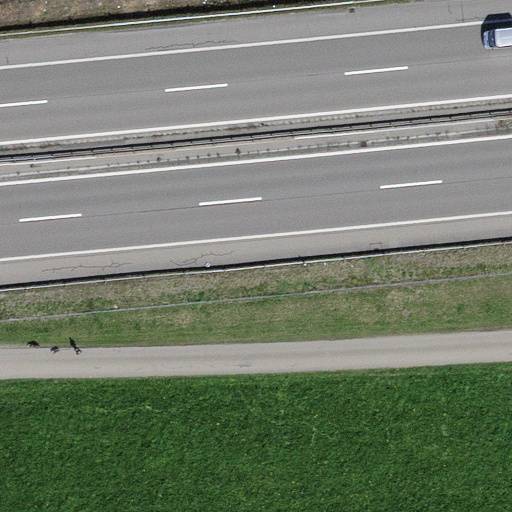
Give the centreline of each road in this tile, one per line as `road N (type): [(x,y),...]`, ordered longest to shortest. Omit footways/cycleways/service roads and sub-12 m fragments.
road 1 (motorway): [(0,224),(511,176)]
road 2 (motorway): [(511,57),(0,104)]
road 3 (track): [(511,345),(0,362)]
